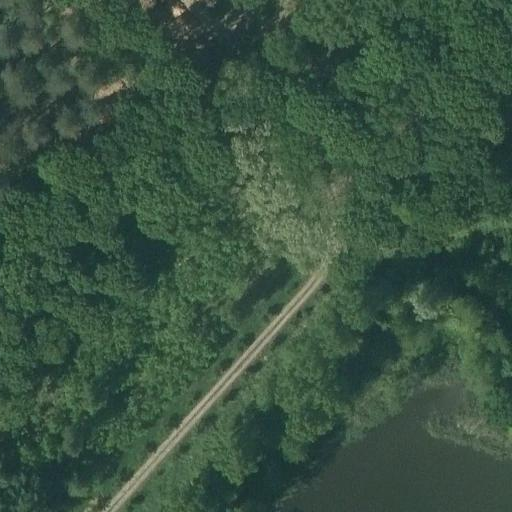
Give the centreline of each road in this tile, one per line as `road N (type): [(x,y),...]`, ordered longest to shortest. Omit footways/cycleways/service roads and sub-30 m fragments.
road 1 (track): [(111,511),(328,257),(333,219),(314,176),(226,67),(231,41),(258,0)]
road 2 (track): [(511,169),(221,511)]
